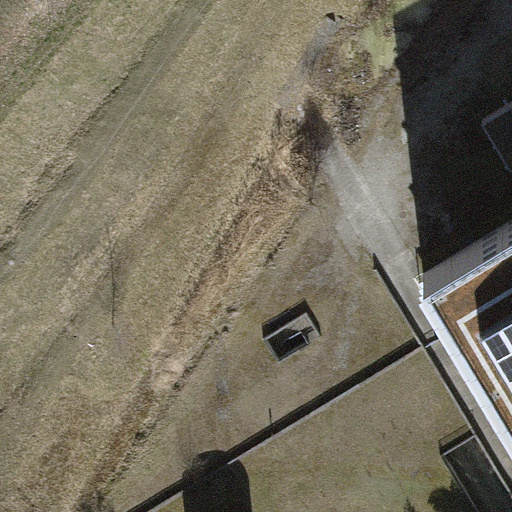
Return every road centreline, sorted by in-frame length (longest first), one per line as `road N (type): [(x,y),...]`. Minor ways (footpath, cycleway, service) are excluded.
road 1 (track): [(202,0),(0,265)]
road 2 (track): [(511,34),(369,197),(405,277)]
